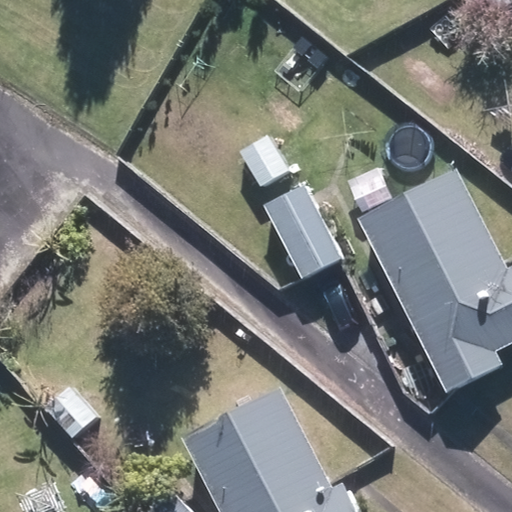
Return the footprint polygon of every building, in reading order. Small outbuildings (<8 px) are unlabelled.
[(511,0),(494,0),(500,11),(511,4),(511,0)] [(276,135),(248,150),(269,186),(296,169),(276,135)] [(511,258),(468,169),(371,218),(458,392),(511,364),(511,360),(507,350),(511,347),(511,258)] [(274,204),(311,277),(351,259),(314,184),(274,204)] [(77,385),(53,406),(79,437),(103,416),(77,385)] [(343,488),(293,387),(194,437),(232,511),(369,511),(354,483),(343,488)] [(96,462),(72,483),(96,511),(102,511),(124,493),(96,462)] [(144,511),(200,511),(176,484),(144,511)]
